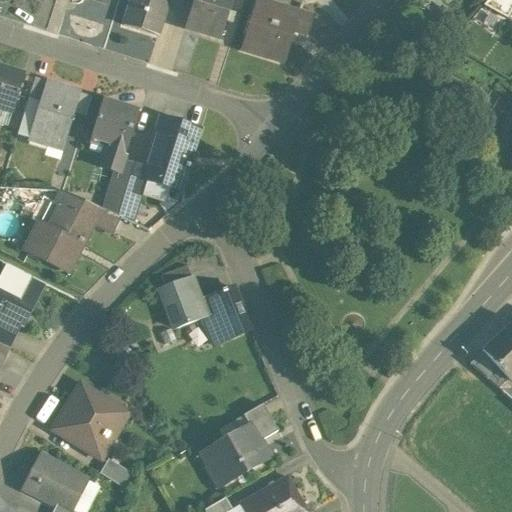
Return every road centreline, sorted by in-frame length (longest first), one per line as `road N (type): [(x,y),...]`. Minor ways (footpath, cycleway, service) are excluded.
road 1 (residential): [(0,451),(62,345),(214,199)]
road 2 (residential): [(214,199),(322,452),(346,475),(363,478)]
road 3 (residential): [(270,131),(230,109),(0,34)]
road 4 (secondary): [(363,478),(383,419),(511,266)]
road 5 (residential): [(270,131),(382,0)]
